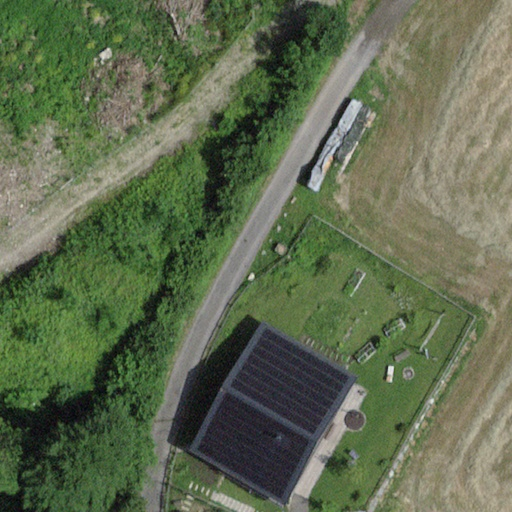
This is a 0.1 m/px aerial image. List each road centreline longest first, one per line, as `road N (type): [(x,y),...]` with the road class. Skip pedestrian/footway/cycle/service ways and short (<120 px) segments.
road 1 (residential): [(165,511),(171,425),(278,221)]
road 2 (track): [(278,221),(398,0)]
